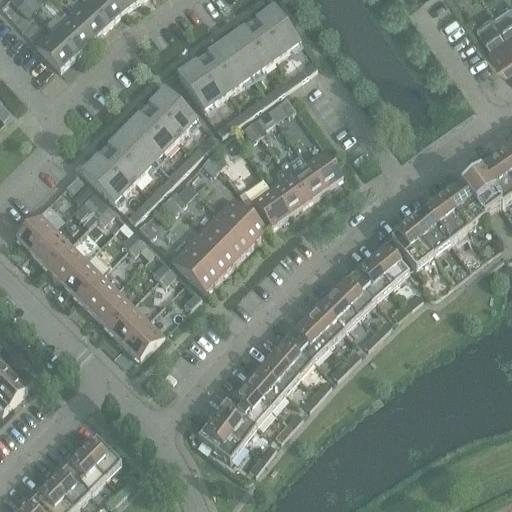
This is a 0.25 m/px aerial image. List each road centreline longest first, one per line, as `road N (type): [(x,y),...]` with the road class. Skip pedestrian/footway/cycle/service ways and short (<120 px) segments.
road 1 (residential): [(157,438),(233,347),(403,187),(511,115)]
road 2 (residential): [(0,201),(62,144),(54,120),(200,0)]
road 3 (residential): [(0,490),(102,382)]
road 4 (residential): [(102,382),(0,277)]
